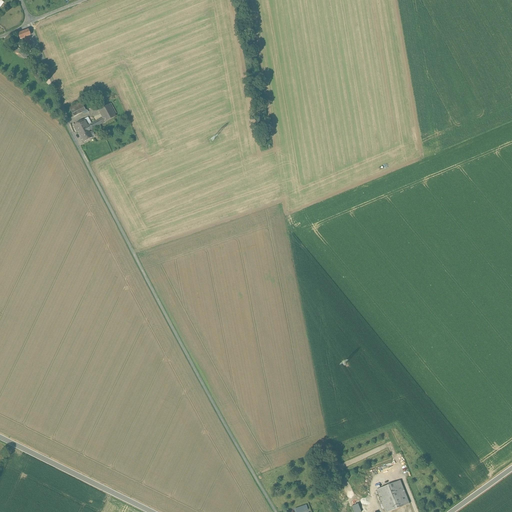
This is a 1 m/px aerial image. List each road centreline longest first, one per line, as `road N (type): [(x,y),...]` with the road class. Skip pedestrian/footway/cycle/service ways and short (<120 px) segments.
road 1 (unclassified): [(275,511),(70,131),(29,22)]
road 2 (tertiary): [(153,511),(0,434)]
